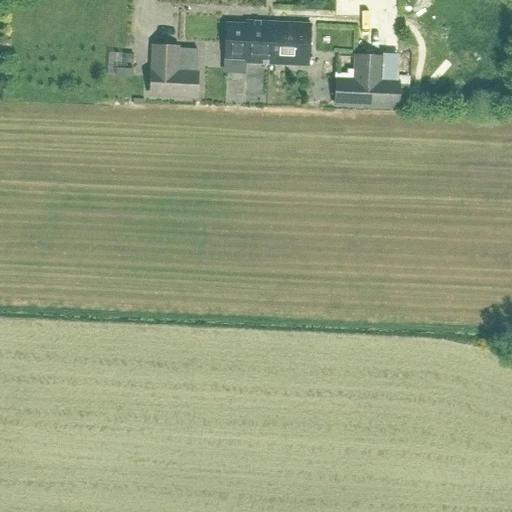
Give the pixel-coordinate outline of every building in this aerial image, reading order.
[(245,64),(269,65),(271,24),(247,23),(246,27),(226,26),(224,60),(245,61),(245,64)] [(310,25),(271,24),(269,65),(307,67),(310,26),(310,25)] [(152,48),(150,96),(194,98),(195,74),(175,73),(176,49),(152,48)] [(382,73),(398,73),(399,50),(383,50),(382,73)] [(421,69),(421,51),(409,52),(409,69),(421,69)] [(336,71),(352,71),(352,57),(337,57),(336,71)] [(337,81),(337,105),(397,107),(397,83),(379,82),(380,58),(356,58),(355,82),(337,81)]
